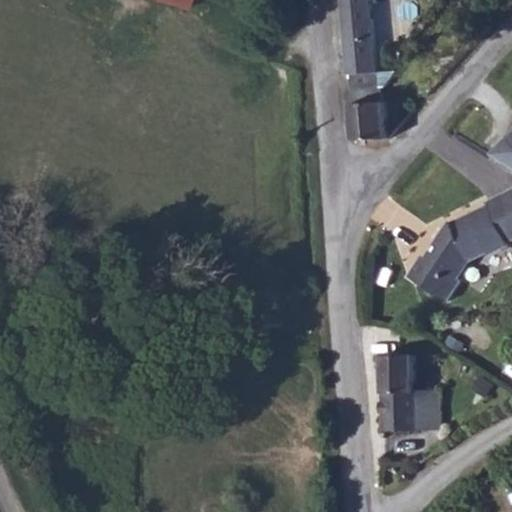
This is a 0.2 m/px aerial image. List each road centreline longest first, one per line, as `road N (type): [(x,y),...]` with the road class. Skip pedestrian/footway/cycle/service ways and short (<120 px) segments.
road 1 (unclassified): [(361,511),(339,188)]
road 2 (unclassified): [(339,188),(393,156),(511,27)]
road 3 (unclassified): [(318,0),(339,188)]
road 4 (residential): [(393,511),(511,427)]
